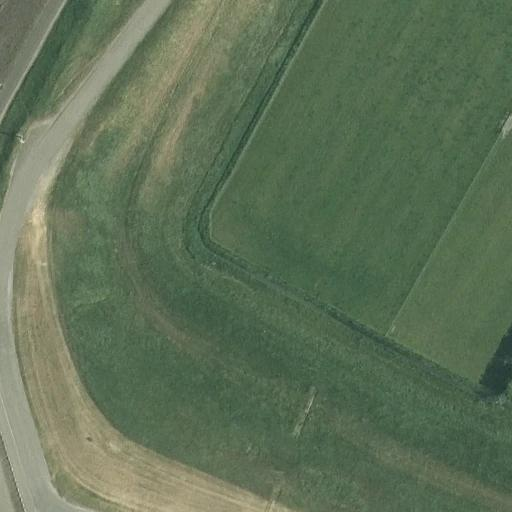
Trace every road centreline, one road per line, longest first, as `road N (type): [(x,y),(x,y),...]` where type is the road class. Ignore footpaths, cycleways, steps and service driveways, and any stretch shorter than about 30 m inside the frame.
road 1 (unclassified): [(0,312),(31,186),(167,0)]
road 2 (unclassified): [(52,511),(0,364)]
road 3 (unclassified): [(0,110),(59,0)]
